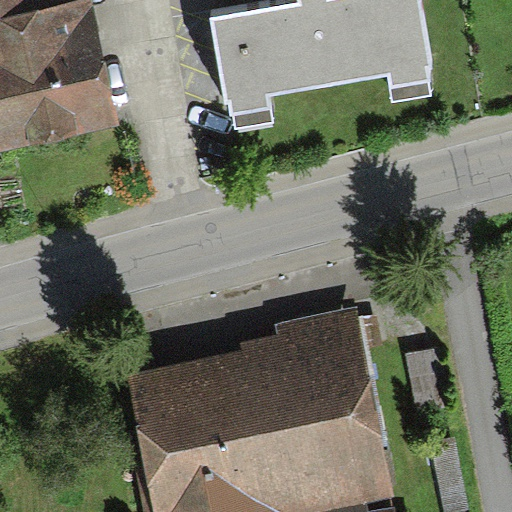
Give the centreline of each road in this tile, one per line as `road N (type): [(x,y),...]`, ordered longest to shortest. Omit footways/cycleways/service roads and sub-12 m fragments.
road 1 (tertiary): [(511,164),(197,250)]
road 2 (residential): [(151,0),(197,250)]
road 3 (tertiary): [(197,250),(0,299)]
